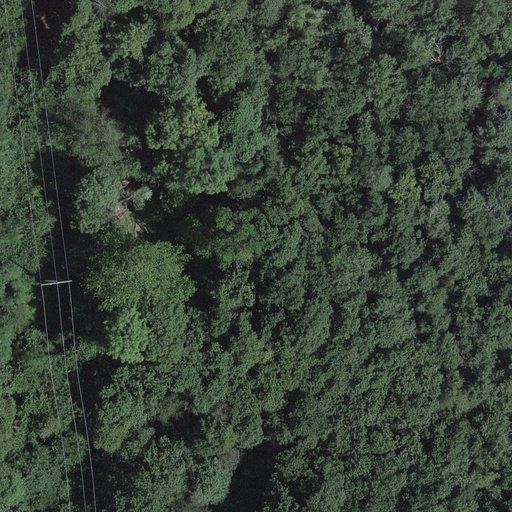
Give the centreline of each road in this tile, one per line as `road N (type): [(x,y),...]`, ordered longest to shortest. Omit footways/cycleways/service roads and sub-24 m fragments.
road 1 (motorway): [(329,0),(422,511)]
road 2 (motorway): [(511,387),(437,0)]
